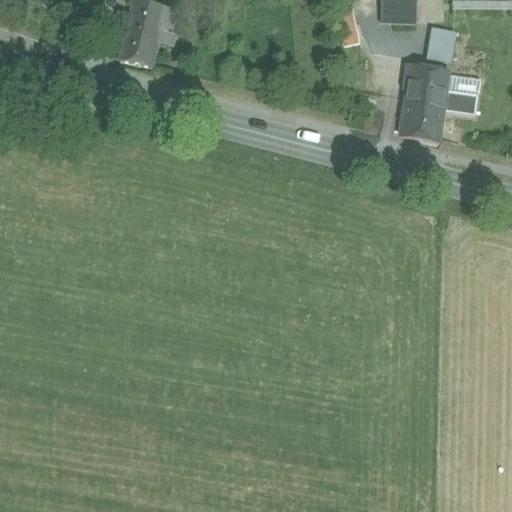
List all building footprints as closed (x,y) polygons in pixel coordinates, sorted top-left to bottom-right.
[(359,46),(348,0),(343,0),(334,2),(345,48),(359,46)] [(417,0),(393,0),(393,25),(416,26),(418,7),(417,0)] [(511,0),(452,0),(453,13),(511,13),(511,0)] [(168,11),(134,3),(127,32),(161,40),(162,35),(168,11)] [(182,14),(168,11),(162,35),(176,38),(182,14)] [(161,40),(127,32),(119,63),(154,71),(159,47),(161,40)] [(176,38),(162,35),(161,40),(159,47),(174,50),(177,38),(176,38)] [(454,39),(432,36),(428,62),(450,66),(454,39)] [(411,69),(401,139),(439,145),(444,116),(449,80),(449,76),(411,69)] [(449,80),(444,116),(475,120),(481,84),(449,80)]
